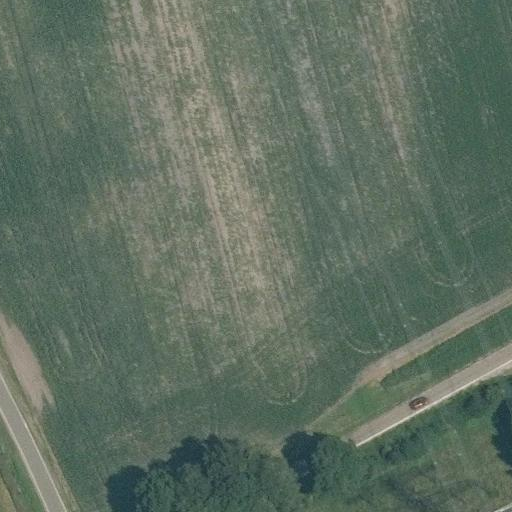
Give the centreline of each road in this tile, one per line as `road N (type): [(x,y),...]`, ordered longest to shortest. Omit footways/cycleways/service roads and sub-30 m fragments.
road 1 (unclassified): [(241,511),(511,360)]
road 2 (unclassified): [(56,511),(0,395)]
